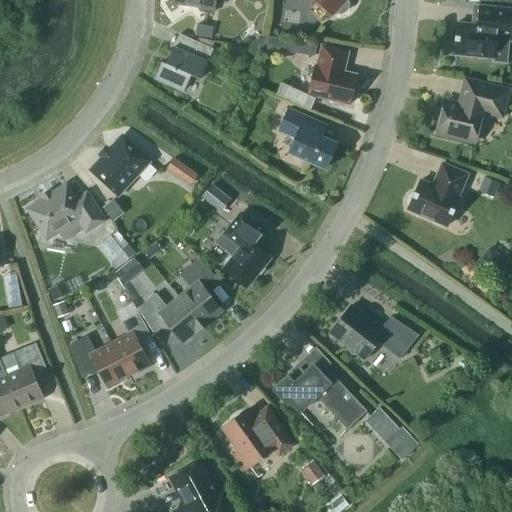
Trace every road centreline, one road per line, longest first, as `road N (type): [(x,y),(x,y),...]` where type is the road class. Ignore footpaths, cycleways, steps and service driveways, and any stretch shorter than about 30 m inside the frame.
road 1 (residential): [(95,438),(144,416),(241,349),(289,302),(346,213),(391,101),(408,0)]
road 2 (residential): [(137,0),(125,58),(98,108),(60,150),(0,184)]
road 3 (residential): [(18,511),(25,464),(43,450),(95,438)]
